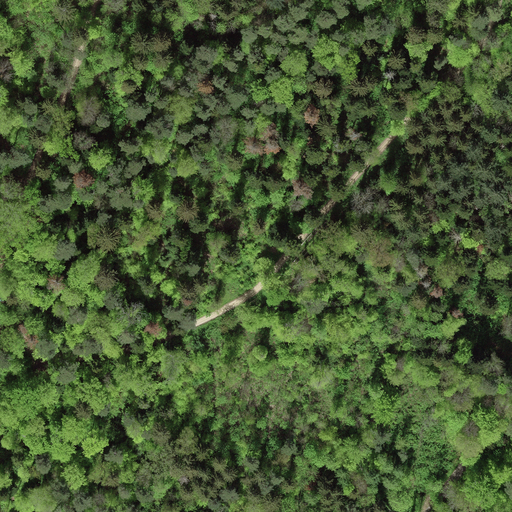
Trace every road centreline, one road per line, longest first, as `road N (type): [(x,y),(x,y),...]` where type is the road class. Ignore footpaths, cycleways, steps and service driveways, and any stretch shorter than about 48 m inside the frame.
road 1 (track): [(24,350),(82,357),(150,343),(232,295),(289,250),(497,0)]
road 2 (track): [(106,0),(39,147),(14,282),(24,350)]
